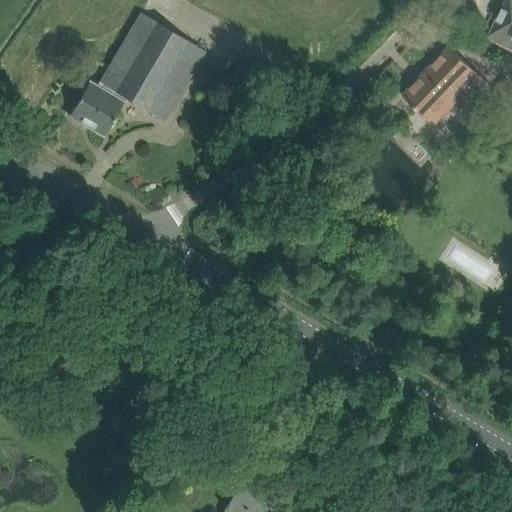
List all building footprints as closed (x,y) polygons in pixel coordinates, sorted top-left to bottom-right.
[(511,0),(507,0),(489,38),(511,49),(511,0)] [(164,121),(206,51),(144,15),(101,87),(90,80),(69,116),(104,136),(126,98),(164,121)] [(428,120),(430,118),(436,124),(457,102),(465,110),(473,102),(472,101),(488,84),(449,46),(403,95),(428,120)] [(242,62),(227,84),(249,96),(263,73),(242,62)] [(490,279),(504,258),(456,227),(442,248),(490,279)] [(291,511),(265,497),(266,494),(264,493),(262,495),(259,494),(265,483),(247,473),(229,505),(227,503),(225,508),(226,509),(224,511),(291,511)]
